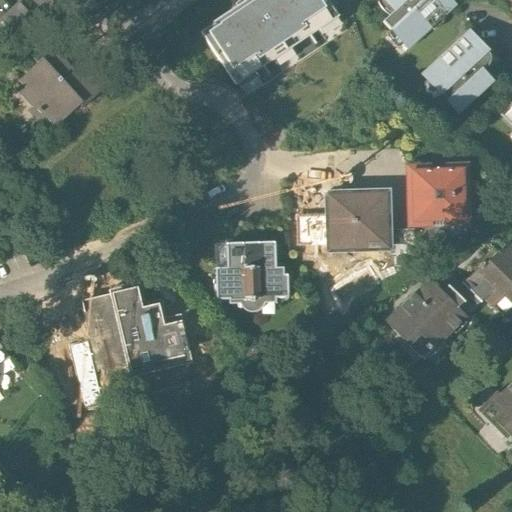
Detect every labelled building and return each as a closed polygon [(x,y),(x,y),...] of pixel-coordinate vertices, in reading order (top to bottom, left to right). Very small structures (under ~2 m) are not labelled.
[(0,0),(0,17),(12,8),(5,0),(0,0)] [(33,0),(16,14),(12,8),(0,17),(0,38),(54,24),(33,0)] [(328,0),(247,0),(200,30),(236,90),(343,24),(328,0)] [(382,0),(394,12),(383,23),(408,50),(455,7),(448,0),(382,0)] [(494,60),(469,32),(420,76),(456,116),(492,83),(482,71),(494,60)] [(80,39),(35,76),(41,83),(34,89),(46,104),(42,107),(53,120),(62,112),(70,122),(95,102),(98,105),(119,87),(80,39)] [(511,84),(503,93),(511,102),(511,84)] [(511,103),(500,116),(511,127),(511,103)] [(477,162),(418,164),(420,224),(479,221),(477,162)] [(402,190),(339,190),(339,249),(403,248),(402,190)] [(287,240),(240,241),(240,265),(229,265),(229,294),(242,294),(242,298),(252,298),(254,302),(257,305),(260,307),(264,308),(267,308),(271,306),(274,304),(276,302),(277,298),(288,297),(288,293),(301,293),(300,270),(296,271),(296,264),(288,264),(287,240)] [(489,264),(475,277),(455,297),(438,279),(396,318),(430,354),(472,315),(492,295),(511,314),(511,249),(493,268),(489,264)] [(201,332),(142,285),(116,318),(175,365),(201,332)] [(15,324),(5,331),(19,353),(29,346),(15,324)] [(5,331),(0,334),(0,364),(19,353),(5,331)] [(0,390),(10,385),(0,368),(0,390)] [(511,389),(510,388),(492,405),(511,426),(511,389)]
